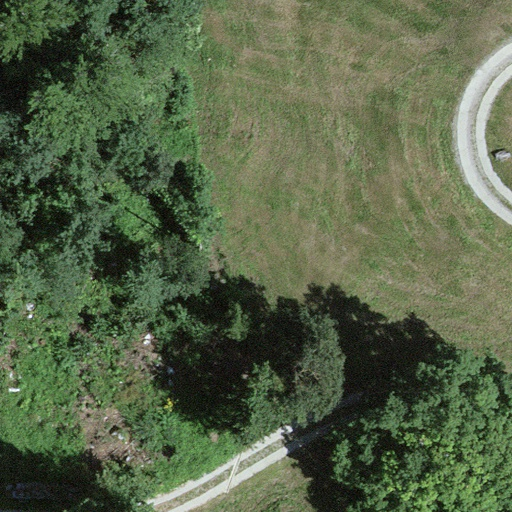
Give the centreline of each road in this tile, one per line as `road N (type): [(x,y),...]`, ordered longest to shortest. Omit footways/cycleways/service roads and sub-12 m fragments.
road 1 (track): [(0,503),(341,502),(511,491)]
road 2 (track): [(511,186),(473,118),(511,86)]
